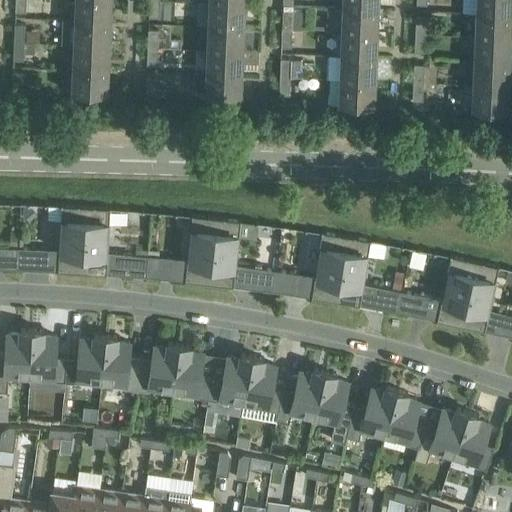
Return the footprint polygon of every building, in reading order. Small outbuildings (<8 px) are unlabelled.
[(25,0),(15,0),(15,10),(25,11),(25,0)] [(75,0),(75,18),(63,18),(63,19),(111,21),(111,0),(75,0)] [(160,0),(150,0),(149,16),(159,16),(160,0)] [(245,2),(209,0),(208,24),(244,26),(245,2)] [(511,12),(511,0),(476,0),(476,11),(511,12)] [(329,29),(342,30),(378,31),(379,8),(343,6),(330,5),(329,29)] [(283,9),(282,27),(292,28),(293,10),(283,9)] [(511,12),(476,11),(475,36),(511,37),(511,18),(511,12)] [(417,15),(416,33),(426,33),(427,15),(417,15)] [(111,21),(63,19),(62,42),(74,43),(110,45),(111,21)] [(15,23),(14,41),(24,41),(25,23),(15,23)] [(244,26),(208,24),(207,48),(243,50),(244,26)] [(292,46),(292,28),(282,27),(282,45),(292,46)] [(149,28),(148,46),(158,46),(159,29),(149,28)] [(342,30),(341,54),(377,56),(378,31),(342,30)] [(425,51),(426,33),(416,33),(415,51),(425,51)] [(475,36),(474,60),(510,61),(511,37),(475,36)] [(14,58),(24,59),(24,41),(14,41),(14,58)] [(24,59),(34,59),(35,42),(24,41),(24,59)] [(74,43),(73,68),(109,69),(110,45),(74,43)] [(158,46),(148,46),(147,64),(157,65),(158,46)] [(242,74),(243,50),(207,48),(206,73),(242,74)] [(376,80),(377,56),(341,54),(340,79),(376,80)] [(281,58),(280,76),(290,76),(291,58),(281,58)] [(509,86),(510,61),(474,60),(473,84),(509,86)] [(415,63),(414,81),(424,82),(424,64),(415,63)] [(108,93),(109,69),(73,68),(72,92),(108,93)] [(23,71),(13,71),(13,89),(22,89),(23,71)] [(242,74),(206,73),(205,97),(241,99),(242,74)] [(290,94),(290,76),(280,76),(280,94),(290,94)] [(157,77),(147,77),(146,95),(166,96),(167,87),(156,87),(157,77)] [(376,80),(340,79),(339,103),(375,104),(376,80)] [(424,82),(414,81),(413,99),(423,100),(424,82)] [(508,110),(509,86),(473,84),(472,108),(508,110)] [(83,272),(87,206),(64,204),(64,203),(62,203),(62,205),(63,205),(62,221),(65,221),(63,248),(60,248),(59,270),(83,272)] [(22,214),(27,219),(35,211),(30,206),(22,206),(22,214)] [(110,207),(87,206),(83,272),(107,273),(108,251),(105,251),(107,223),(110,224),(111,208),(112,208),(112,206),(110,206),(110,207)] [(210,282),(217,217),(194,214),(194,213),(193,213),(192,214),(193,215),(191,230),(194,230),(191,258),(188,257),(185,279),(210,282)] [(241,219),(217,217),(210,282),(234,285),(236,263),(233,263),(237,235),(240,236),(241,220),(242,220),(243,219),(241,219)] [(336,300),(346,235),(323,231),(323,230),(322,230),(321,232),(322,232),(320,247),(323,247),(318,275),(315,274),(312,296),(336,300)] [(9,246),(19,247),(19,232),(10,232),(9,246)] [(346,235),(336,300),(360,304),(363,282),(360,281),(365,254),(368,255),(370,239),(371,240),(371,238),(370,238),(346,235)] [(8,267),(22,268),(23,247),(19,247),(9,246),(8,267)] [(37,247),(23,247),(22,268),(36,268),(37,247)] [(140,275),(142,254),(125,252),(123,274),(140,275)] [(159,255),(142,254),(140,275),(157,276),(159,255)] [(461,324),(475,260),(452,255),(453,254),(451,254),(451,255),(448,271),(451,271),(445,298),(442,298),(437,319),(461,324)] [(475,260),(461,324),(485,330),(490,308),(487,307),(493,280),(496,281),(499,266),(500,266),(500,264),(498,264),(498,265),(475,260)] [(279,291),(282,270),(265,267),(263,288),(279,291)] [(299,272),(282,270),(279,291),(296,293),(299,272)] [(393,286),(401,287),(404,276),(396,274),(393,286)] [(399,311),(403,290),(392,288),(388,309),(399,311)] [(414,292),(403,290),(399,311),(410,313),(414,292)] [(511,335),(511,313),(506,312),(501,333),(511,335)] [(30,372),(33,328),(21,327),(21,332),(8,331),(7,352),(0,352),(0,389),(8,390),(8,371),(30,372)] [(53,379),(66,380),(67,355),(55,354),(57,334),(44,333),(44,329),(33,328),(30,372),(53,374),(53,379)] [(79,357),(67,355),(66,380),(79,381),(79,376),(102,379),(107,334),(95,333),(94,337),(82,336),(79,357)] [(126,387),(137,388),(141,357),(129,355),(130,341),(118,340),(118,335),(107,334),(102,379),(127,381),(126,387)] [(173,387),(180,343),(168,341),(168,346),(155,344),(153,358),(141,357),(137,388),(148,390),(149,384),(173,387)] [(196,395),(208,397),(212,373),(200,371),(204,351),(191,349),(192,344),(180,343),(173,387),(196,391),(196,395)] [(245,399),(253,355),(241,352),(241,357),(228,355),(224,375),(212,373),(208,397),(221,399),(222,395),(245,399)] [(268,408),(279,410),(284,387),(285,380),(274,378),(276,364),(264,361),(265,357),(253,355),(245,399),(269,404),(268,408)] [(291,413),(314,418),(325,370),(314,367),(313,372),(300,369),(296,389),(284,387),(279,410),(277,419),(284,421),(289,421),(291,413)] [(347,434),(348,434),(355,403),(344,400),(348,380),(336,377),(337,372),(325,370),(314,418),(335,423),(331,437),(346,440),(347,434)] [(366,406),(355,403),(348,434),(359,436),(361,429),(383,435),(397,388),(386,385),(384,389),(372,386),(366,406)] [(383,435),(419,445),(425,422),(413,419),(419,399),(407,396),(408,391),(397,388),(383,435)] [(431,445),(454,452),(468,409),(457,406),(455,410),(443,406),(436,426),(425,422),(419,445),(416,457),(426,460),(431,445)] [(479,413),(468,409),(454,452),(476,460),(474,464),(487,468),(495,445),(483,441),(490,422),(477,418),(479,413)] [(187,424),(172,422),(171,431),(186,434),(187,424)] [(10,425),(5,428),(2,448),(14,450),(17,426),(10,425)] [(106,443),(107,433),(108,426),(94,425),(92,444),(106,446),(106,443)] [(61,436),(62,428),(50,427),(50,435),(47,434),(45,451),(58,453),(61,436)] [(74,429),(62,428),(61,436),(73,437),(74,429)] [(107,433),(106,443),(117,444),(118,434),(107,433)] [(155,446),(156,438),(142,436),(140,444),(155,446)] [(250,438),(237,436),(236,444),(249,447),(250,438)] [(171,440),(156,438),(155,446),(170,448),(171,440)] [(174,453),(182,454),(184,442),(175,441),(174,453)] [(198,445),(187,443),(185,451),(197,452),(198,445)] [(342,453),(327,449),(324,461),(339,465),(342,453)] [(228,451),(220,450),(217,473),(229,475),(231,455),(228,451)] [(239,456),(236,476),(248,478),(252,454),(244,453),(239,456)] [(274,459),(272,467),(284,469),(286,461),(274,459)] [(26,511),(28,496),(11,494),(15,465),(0,462),(0,502),(4,503),(2,511),(26,511)] [(317,477),(319,469),(307,466),(306,474),(317,477)] [(330,472),(319,469),(317,477),(328,480),(330,472)] [(405,486),(409,473),(397,469),(393,482),(405,486)] [(362,482),(364,474),(353,471),(351,479),(362,482)] [(489,484),(497,485),(499,472),(491,472),(489,484)] [(364,474),(362,482),(374,484),(375,476),(364,474)] [(95,511),(99,487),(77,484),(76,489),(72,511),(95,511)] [(165,511),(168,487),(146,484),(145,494),(142,511),(165,511)] [(72,511),(76,489),(50,486),(49,499),(51,499),(49,511),(72,511)] [(119,511),(122,491),(99,487),(95,511),(119,511)] [(188,511),(189,509),(190,509),(191,501),(190,501),(191,490),(168,487),(165,511),(188,511)] [(405,500),(408,493),(397,489),(395,497),(405,500)] [(142,511),(145,494),(122,491),(119,511),(142,511)] [(419,496),(408,493),(405,500),(417,504),(419,496)] [(49,511),(51,499),(49,499),(28,496),(26,511),(49,511)] [(443,511),(445,503),(431,501),(430,511),(443,511)]
